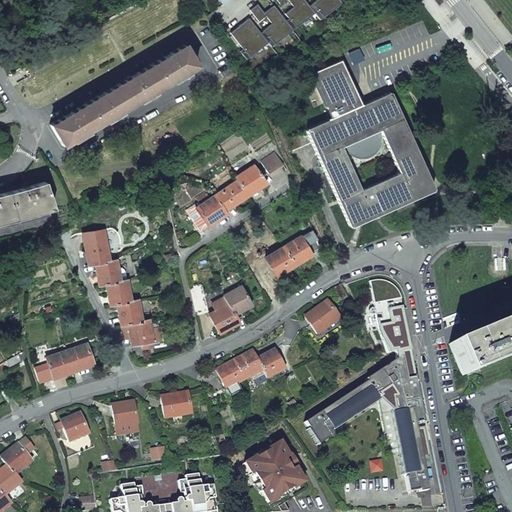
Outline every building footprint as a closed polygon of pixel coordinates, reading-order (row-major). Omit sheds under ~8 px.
[(306,0),(275,0),(279,5),(284,0),(289,0),(294,6),(286,12),(297,25),(315,9),(311,5),(306,0)] [(317,0),(311,5),(315,9),(322,19),(346,4),(343,0),(317,0)] [(255,2),(245,10),(258,26),(266,20),(271,26),(263,28),(274,43),(292,29),(275,8),(265,15),(255,2)] [(250,19),(230,33),(248,57),(267,43),(250,19)] [(49,125),(61,145),(76,137),(78,139),(82,136),(81,134),(110,117),(111,119),(115,116),(114,114),(143,97),(144,99),(149,96),(148,94),(176,77),(178,79),(182,76),(181,74),(196,65),(183,45),(49,125)] [(312,143),(348,225),(431,188),(396,110),(398,110),(390,91),(354,107),(352,103),(350,99),(353,97),(354,95),(354,92),(340,60),(309,74),(329,118),(304,129),(305,130),(309,139),(310,138),(312,143)] [(305,130),(285,139),(291,152),(312,143),(310,138),(309,139),(305,130)] [(266,157),(274,169),(282,164),(274,152),(266,157)] [(236,180),(246,195),(256,189),(266,183),(254,165),(235,178),(236,180)] [(214,195),(224,211),(235,203),(246,195),(236,180),(214,195)] [(0,222),(16,219),(52,208),(43,182),(21,189),(7,193),(0,194),(0,222)] [(204,193),(195,199),(200,205),(208,199),(204,193)] [(201,217),(207,226),(226,213),(224,211),(214,195),(208,199),(200,205),(195,208),(201,217)] [(283,247),(294,265),(312,254),(311,253),(320,248),(312,230),(301,236),(292,241),(283,247)] [(88,236),(89,244),(100,242),(99,235),(88,236)] [(116,304),(120,325),(127,324),(131,345),(143,343),(144,349),(152,347),(148,320),(141,321),(137,300),(130,301),(126,280),(118,281),(115,260),(108,261),(106,249),(104,242),(100,242),(89,244),(84,245),(87,266),(94,264),(98,286),(105,284),(109,306),(116,304)] [(265,258),(276,276),(294,265),(283,247),(274,252),(265,258)] [(108,261),(115,260),(114,250),(111,248),(106,249),(108,261)] [(401,355),(409,350),(401,306),(392,308),(390,300),(399,298),(397,292),(393,287),(388,284),(382,281),(376,280),(368,282),(378,331),(387,352),(395,351),(396,359),(401,355)] [(194,286),(188,288),(195,315),(207,312),(201,284),(194,286)] [(334,288),(340,301),(346,297),(340,285),(334,288)] [(227,304),(233,315),(251,305),(241,286),(232,291),(223,296),(227,304)] [(303,317),(316,335),(338,319),(325,301),(314,309),(303,317)] [(208,314),(219,333),(237,323),(233,315),(227,304),(208,314)] [(12,326),(17,323),(18,313),(8,320),(12,326)] [(469,336),(448,344),(461,376),(511,355),(511,317),(477,333),(475,328),(467,332),(469,336)] [(86,344),(45,358),(51,378),(93,364),(86,344)] [(261,370),(266,378),(284,369),(279,359),(274,350),(255,360),(261,370)] [(233,361),(243,380),(261,370),(255,360),(251,351),(242,356),(233,361)] [(393,398),(395,409),(396,412),(390,413),(402,476),(406,475),(407,478),(405,478),(407,492),(418,490),(419,492),(427,491),(414,424),(415,423),(416,425),(420,424),(420,422),(423,422),(415,378),(406,379),(401,355),(396,359),(387,365),(384,368),(384,367),(379,370),(390,385),(397,397),(394,399),(394,398),(393,398)] [(214,371),(228,397),(239,391),(236,384),(243,380),(233,361),(224,366),(214,371)] [(333,432),(378,401),(374,396),(374,395),(376,393),(377,394),(390,385),(379,370),(365,380),(367,382),(304,424),(309,431),(307,431),(318,447),(332,437),(329,433),(332,431),(333,432)] [(9,387),(1,392),(7,403),(16,399),(9,387)] [(186,393),(159,397),(163,418),(172,417),(173,422),(181,420),(180,415),(190,414),(186,393)] [(132,402),(110,406),(114,427),(136,423),(132,402)] [(67,442),(87,434),(79,414),(59,422),(59,423),(54,425),(56,431),(62,428),(67,442)] [(289,473),(282,460),(287,457),(279,443),(268,450),(269,452),(256,459),(255,457),(243,464),(250,476),(253,474),(262,491),(260,492),(266,504),(278,498),(277,496),(290,489),(291,491),(302,484),(294,470),(289,473)] [(0,511),(10,504),(3,496),(20,482),(14,474),(30,461),(17,444),(0,457),(0,458),(6,466),(0,470),(0,511)] [(163,448),(149,449),(151,461),(164,459),(163,448)] [(295,466),(291,459),(287,457),(282,460),(289,473),(294,470),(295,466)] [(154,502),(167,500),(168,505),(175,504),(174,501),(176,499),(178,499),(180,500),(180,503),(187,502),(186,497),(186,494),(185,489),(183,490),(179,490),(177,481),(184,480),(183,476),(182,471),(131,478),(132,484),(133,487),(139,486),(140,496),(134,497),(136,509),(143,508),(142,506),(144,504),(146,503),(148,505),(149,508),(155,507),(154,502)] [(186,497),(187,502),(180,503),(180,500),(178,499),(176,499),(174,501),(175,504),(168,505),(168,511),(215,511),(211,485),(198,487),(196,474),(183,476),(184,480),(185,489),(186,494),(186,497)] [(177,481),(179,490),(183,490),(185,489),(184,480),(177,481)] [(108,500),(109,511),(155,511),(155,507),(149,508),(148,505),(146,503),(144,504),(142,506),(143,508),(136,509),(134,497),(133,487),(132,484),(118,486),(120,498),(108,500)] [(290,489),(277,496),(278,498),(266,504),(270,510),(282,503),(283,504),(294,498),(293,497),(305,490),(302,484),(291,491),(290,489)] [(96,511),(93,497),(79,498),(79,511),(96,511)]
